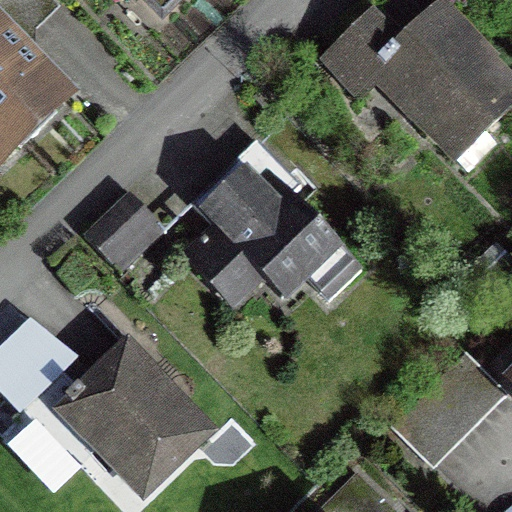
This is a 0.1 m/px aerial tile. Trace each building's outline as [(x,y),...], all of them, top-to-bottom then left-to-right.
[(0,0),(0,134),(55,84),(6,31),(38,0),(0,0)] [(368,28),(311,80),(353,125),(376,104),(454,188),(511,134),(511,101),(439,21),(397,59),(368,28)] [(241,182),(183,237),(274,332),(332,277),(241,182)] [(125,212),(80,251),(112,288),(157,249),(125,212)] [(211,432),(132,342),(55,410),(135,500),(211,432)] [(511,390),(511,354),(494,373),(511,390)] [(495,421),(452,381),(388,447),(431,488),(495,421)]
